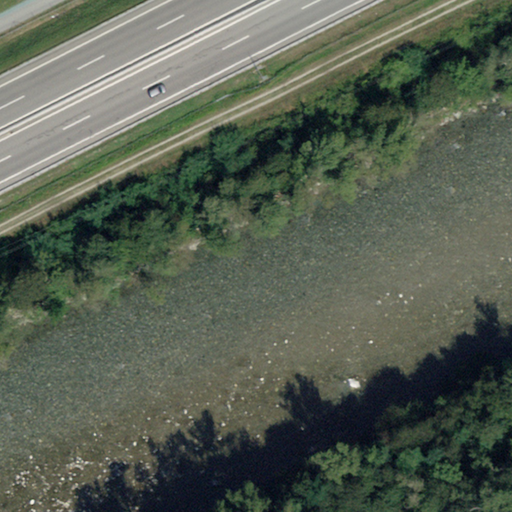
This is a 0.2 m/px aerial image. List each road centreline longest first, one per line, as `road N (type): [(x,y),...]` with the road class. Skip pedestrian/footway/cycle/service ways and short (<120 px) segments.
road 1 (track): [(0,226),(471,0)]
road 2 (motorway): [(0,156),(309,0)]
road 3 (motorway): [(202,0),(0,100)]
